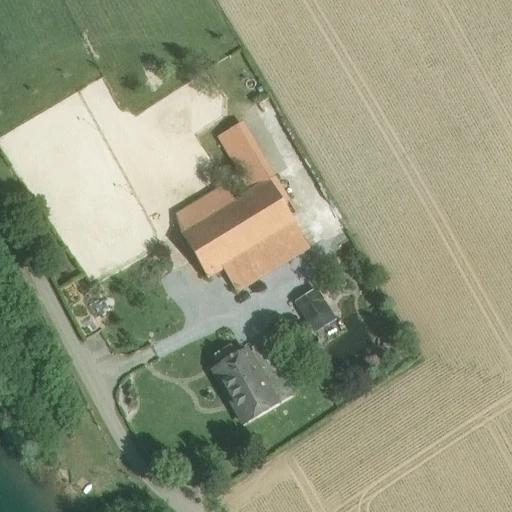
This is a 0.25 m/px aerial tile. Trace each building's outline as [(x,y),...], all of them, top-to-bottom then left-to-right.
[(270,180),(220,96),(203,106),(252,191),(270,180)] [(252,191),(181,234),(208,278),(296,224),(270,180),(252,191)] [(296,224),(208,278),(222,301),(310,248),(296,224)] [(326,308),(310,318),(324,340),(340,331),(326,308)] [(247,351),(277,403),(298,391),(268,339),(247,351)] [(247,351),(215,370),(245,423),(277,403),(247,351)]
